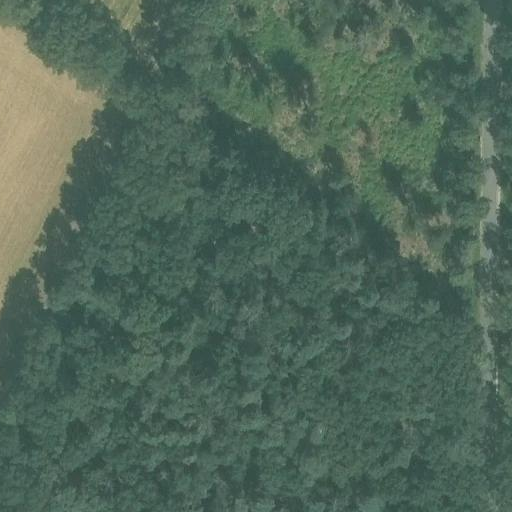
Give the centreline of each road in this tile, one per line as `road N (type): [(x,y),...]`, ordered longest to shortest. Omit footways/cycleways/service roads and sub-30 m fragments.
road 1 (unclassified): [(491,511),(493,0)]
road 2 (track): [(310,511),(494,293)]
